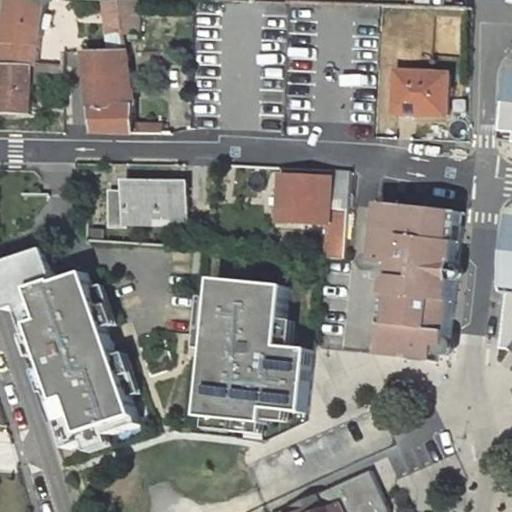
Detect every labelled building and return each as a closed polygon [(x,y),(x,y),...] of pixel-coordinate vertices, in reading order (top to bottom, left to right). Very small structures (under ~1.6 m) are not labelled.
[(37,63),(48,0),(13,0),(4,61),(37,63)] [(119,0),(104,0),(110,49),(129,49),(126,33),(119,0)] [(142,34),(135,0),(119,0),(126,33),(142,34)] [(359,88),(361,46),(310,44),(308,83),(327,84),(327,87),(359,88)] [(136,123),(134,89),(137,88),(129,49),(110,49),(88,50),(89,77),(98,131),(136,133),(166,132),(166,122),(136,123)] [(68,53),(56,54),(57,65),(68,65),(68,53)] [(2,112),(34,113),(36,77),(47,81),(67,81),(68,65),(57,65),(37,63),(4,61),(0,60),(0,85),(3,85),(2,112)] [(266,106),(268,65),(217,62),(215,101),(232,102),(232,105),(266,106)] [(450,116),(452,74),(402,72),(400,111),(417,112),(417,114),(450,116)] [(511,126),(509,142),(511,142),(511,273),(503,349),(511,350),(511,349),(511,126)] [(336,177),(284,174),(281,219),(329,222),(327,255),(346,256),(351,170),(336,169),(336,177)] [(113,222),(188,223),(189,195),(177,195),(178,180),(128,179),(128,189),(114,189),(113,222)] [(190,180),(178,180),(177,195),(189,195),(190,180)] [(95,183),(77,182),(78,213),(95,213),(95,183)] [(390,279),(394,283),(389,287),(385,320),(393,321),(388,366),(444,372),(446,358),(454,359),(471,214),(379,205),(371,271),(391,273),(390,279)] [(31,228),(29,220),(15,223),(17,232),(31,228)] [(292,344),(298,280),(256,275),(250,340),(292,344)] [(43,307),(47,355),(86,353),(81,304),(43,307)] [(385,320),(380,365),(388,366),(393,321),(385,320)] [(391,511),(372,469),(284,510),(285,511),(391,511)]
